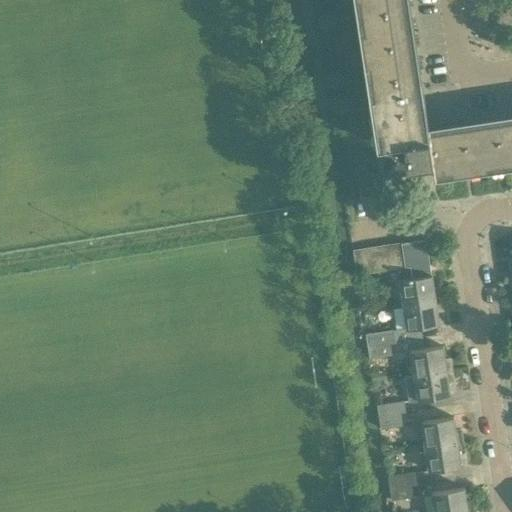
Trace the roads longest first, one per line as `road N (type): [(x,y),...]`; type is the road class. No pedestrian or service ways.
road 1 (residential): [(511,211),(482,216),(467,250),(506,511)]
road 2 (residential): [(511,70),(467,76),(454,0)]
